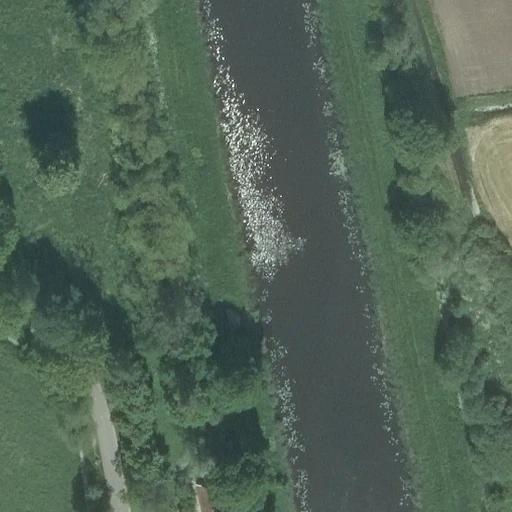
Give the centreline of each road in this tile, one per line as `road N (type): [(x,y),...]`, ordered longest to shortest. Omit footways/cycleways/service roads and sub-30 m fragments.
road 1 (track): [(340,0),(449,511)]
road 2 (tertiary): [(121,511),(85,370),(66,345),(0,301)]
